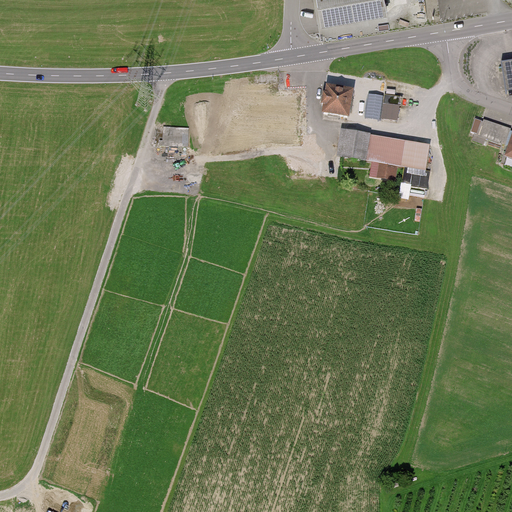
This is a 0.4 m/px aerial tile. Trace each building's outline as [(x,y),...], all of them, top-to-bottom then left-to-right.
[(319,0),(324,25),(391,14),(391,8),(395,5),(406,3),(405,0),(319,0)] [(253,85),(254,142),(306,141),(305,84),(253,85)] [(357,90),(330,86),(326,114),(353,118),(357,90)] [(403,97),(386,95),(382,121),(399,123),(403,97)] [(478,135),(482,122),(477,120),(472,133),(478,135)] [(511,130),(486,121),(480,137),(509,148),(506,156),(511,158),(511,130)] [(189,130),(164,129),(163,141),(159,141),(159,146),(188,147),(189,130)] [(432,143),(345,131),(341,157),(372,162),(370,178),(397,182),(399,165),(428,170),(432,143)] [(319,179),(319,159),(287,159),(287,179),(319,179)] [(413,176),(413,189),(429,189),(429,176),(413,176)]
